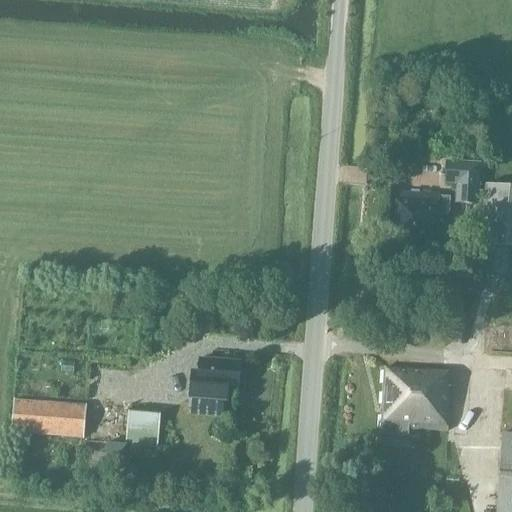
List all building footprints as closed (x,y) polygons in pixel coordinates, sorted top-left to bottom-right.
[(455,186),(454,205),(478,207),(480,164),(446,162),(445,185),(455,186)] [(511,189),(487,187),(482,246),(511,248),(511,189)] [(440,200),(440,196),(395,194),(391,242),(435,245),(436,230),(438,230),(439,215),(449,216),(449,200),(440,200)] [(387,320),(387,327),(396,328),(396,320),(387,320)] [(192,373),(190,400),(227,403),(228,391),(238,391),(240,364),(200,361),(199,374),(192,373)] [(448,373),(385,370),(381,435),(408,437),(409,429),(448,432),(450,388),(447,388),(448,373)] [(16,402),(14,434),(83,440),(86,407),(16,402)] [(130,411),(127,446),(157,449),(159,413),(130,411)] [(498,511),(511,511),(511,437),(503,437),(498,511)]
